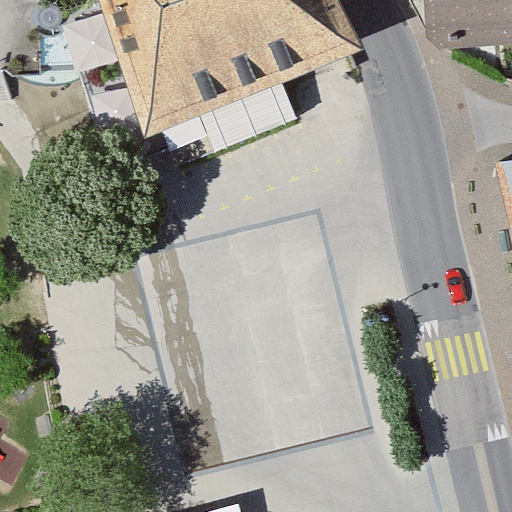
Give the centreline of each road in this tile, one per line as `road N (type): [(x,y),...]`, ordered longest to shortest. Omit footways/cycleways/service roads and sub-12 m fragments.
road 1 (secondary): [(493,511),(408,134)]
road 2 (secondary): [(408,134),(366,0)]
